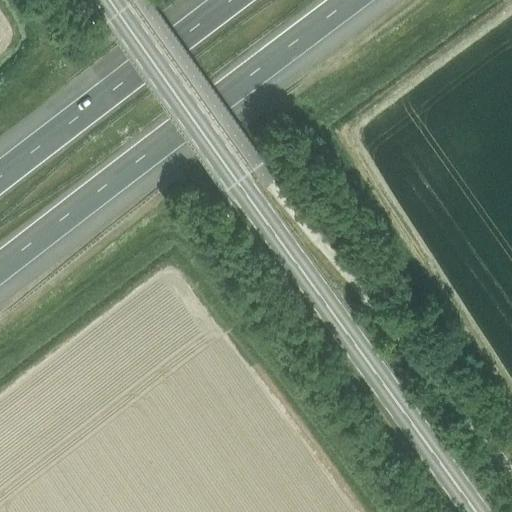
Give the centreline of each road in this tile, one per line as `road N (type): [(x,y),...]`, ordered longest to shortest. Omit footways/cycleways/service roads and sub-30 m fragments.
road 1 (secondary): [(475,511),(108,0)]
road 2 (motorway): [(0,268),(352,0)]
road 3 (motorway): [(234,0),(0,179)]
